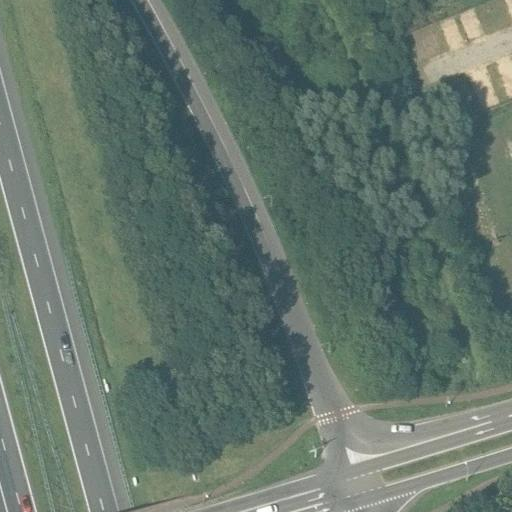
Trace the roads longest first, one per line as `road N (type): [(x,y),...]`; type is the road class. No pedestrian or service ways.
road 1 (motorway): [(349,490),(246,210),(144,0)]
road 2 (motorway): [(102,511),(0,130)]
road 3 (secondary): [(511,420),(383,460),(349,490)]
road 4 (secondary): [(349,490),(393,491),(511,455)]
